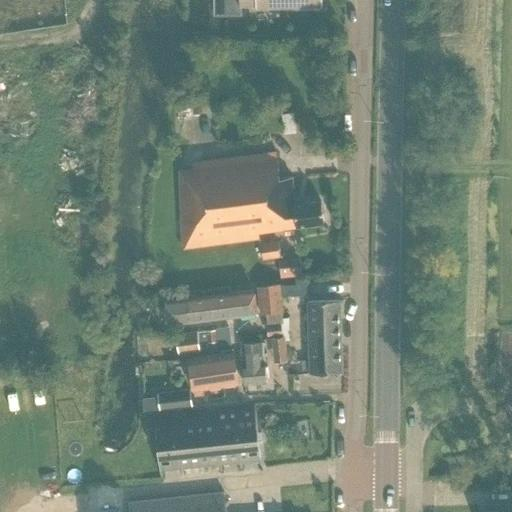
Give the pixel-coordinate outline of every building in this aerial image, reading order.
[(255,5),(255,9),(322,8),(322,0),(214,0),(214,14),(241,14),(240,5),(255,5)] [(0,124),(9,125),(10,108),(0,107),(0,124)] [(317,226),(319,224),(323,223),(320,201),(294,205),(292,177),(279,178),(276,152),(191,163),(192,170),(180,170),(183,248),(260,238),(259,232),(309,225),(311,227),(317,226)] [(264,259),(280,256),(277,241),(261,244),(264,259)] [(300,258),(279,260),(281,278),(302,276),(300,258)] [(266,313),(267,324),(283,322),(282,311),(283,311),(280,284),(257,287),(261,314),(266,313)] [(257,314),(254,289),(231,292),(234,317),(257,314)] [(231,292),(188,298),(191,322),(234,317),(231,292)] [(164,293),(151,295),(152,304),(165,302),(164,293)] [(169,325),(191,322),(188,298),(167,300),(169,325)] [(306,301),(309,374),(341,373),(338,300),(306,301)] [(268,326),(269,335),(280,334),(280,325),(268,326)] [(198,332),(199,344),(216,342),(215,330),(198,332)] [(200,350),(199,344),(198,332),(176,335),(179,353),(200,350)] [(271,338),(274,362),(288,360),(285,336),(271,338)] [(261,341),(242,343),(244,365),(242,365),(243,385),(266,383),(264,363),(262,363),(262,351),(261,341)] [(217,387),(216,384),(237,382),(234,354),(232,349),(224,349),(225,355),(189,359),(194,395),(203,395),(202,389),(217,387)] [(192,407),(190,389),(158,393),(160,411),(192,407)] [(155,423),(160,471),(180,469),(181,477),(182,477),(181,469),(261,460),(254,403),(253,403),(254,412),(176,421),(175,412),(174,413),(175,421),(155,423)] [(129,503),(129,511),(226,511),(224,493),(129,503)] [(511,511),(511,503),(483,504),(482,511),(511,511)]
